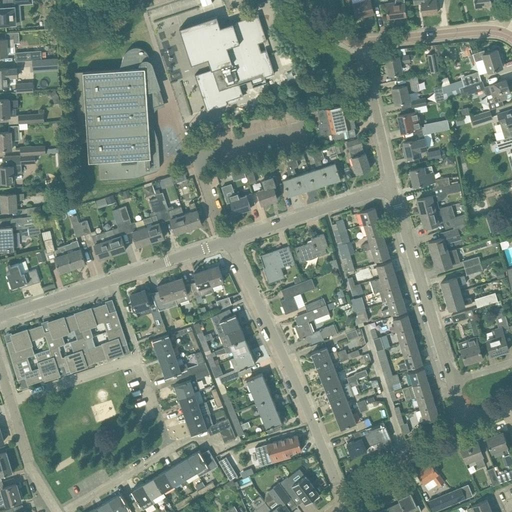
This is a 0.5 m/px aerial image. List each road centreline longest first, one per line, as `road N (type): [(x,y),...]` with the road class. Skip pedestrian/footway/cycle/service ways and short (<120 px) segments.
road 1 (residential): [(345,503),(226,242)]
road 2 (residential): [(0,315),(226,242)]
road 3 (residential): [(170,453),(136,362),(8,401)]
road 4 (residential): [(450,378),(392,187)]
road 5 (residential): [(226,242),(392,187)]
road 6 (residential): [(509,36),(485,31),(359,43)]
road 7 (residential): [(392,187),(359,43)]
road 8 (residential): [(345,503),(463,418)]
road 9 (residential): [(56,511),(32,475),(8,401)]
